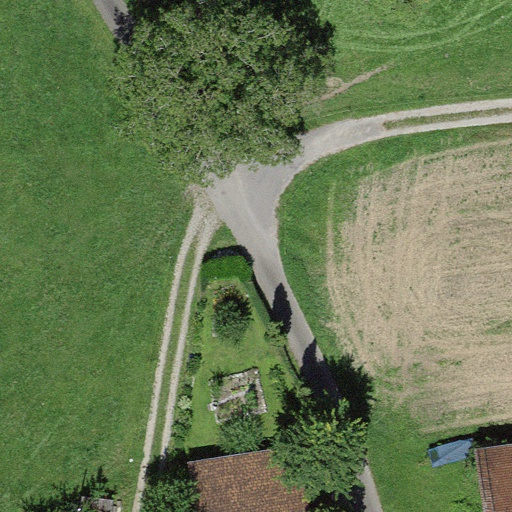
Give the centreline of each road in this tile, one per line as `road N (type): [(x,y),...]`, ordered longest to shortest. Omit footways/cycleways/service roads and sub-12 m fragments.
road 1 (track): [(511,109),(406,118),(321,141),(236,192),(206,225),(145,511)]
road 2 (track): [(236,192),(109,0)]
